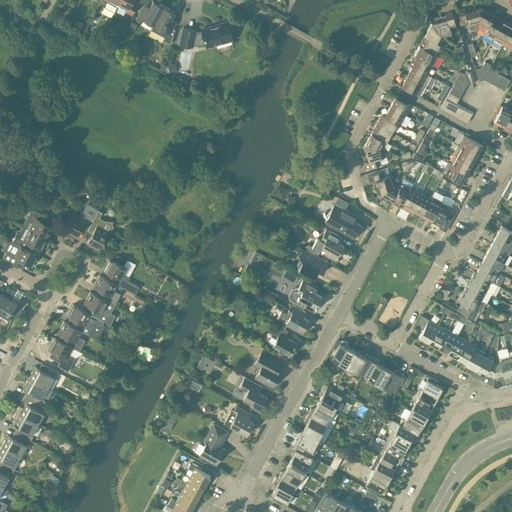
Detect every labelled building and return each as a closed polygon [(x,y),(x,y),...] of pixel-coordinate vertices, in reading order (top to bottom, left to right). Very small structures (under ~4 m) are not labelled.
[(100,0),(99,3),(114,11),(117,6),(120,0),(100,0)] [(120,0),(117,6),(132,14),(138,3),(133,0),(120,0)] [(143,19),(154,24),(164,6),(153,0),(148,10),(143,7),(136,19),(141,22),(143,19)] [(175,24),(169,21),(175,12),(164,6),(154,24),(151,30),(164,37),(163,39),(171,44),(174,29),(172,29),(175,24)] [(470,29),(478,27),(480,7),(466,12),(464,8),(458,10),(462,24),(468,22),(470,29)] [(494,15),(480,7),(478,27),(485,30),(485,31),(494,15)] [(431,18),(432,22),(444,37),(452,35),(450,28),(456,26),(452,12),(445,13),(445,14),(441,16),(441,15),(431,18)] [(503,20),(494,15),(485,31),(485,30),(483,34),(493,39),(503,20)] [(511,26),(511,25),(503,20),(493,39),(502,44),(511,28),(511,29),(511,26)] [(137,24),(131,21),(128,27),(134,30),(137,24)] [(207,47),(233,39),(227,21),(201,29),(202,31),(196,31),(196,30),(183,27),(180,43),(192,46),(193,45),(206,45),(207,47)] [(440,44),(444,37),(432,22),(424,35),(440,44)] [(502,44),(511,49),(511,48),(511,29),(511,28),(502,44)] [(440,44),(424,35),(419,45),(435,53),(440,44)] [(435,53),(419,45),(414,54),(433,64),(438,55),(435,53)] [(427,74),(428,74),(433,64),(414,54),(409,64),(412,66),(412,65),(427,74)] [(484,77),(489,68),(491,65),(485,61),(481,68),(475,69),(479,81),(484,79),(485,79),(484,77)] [(171,73),(178,70),(175,62),(168,65),(171,73)] [(412,66),(407,75),(425,85),(431,75),(428,74),(427,74),(412,65),(412,66)] [(485,79),(490,82),(496,72),(489,68),(484,77),(485,79)] [(460,71),(457,77),(456,79),(467,85),(473,83),(470,71),(463,73),(460,71)] [(490,82),(497,86),(503,76),(496,72),(490,82)] [(420,95),(425,85),(407,75),(401,84),(420,95)] [(503,76),(497,86),(504,90),(510,80),(503,76)] [(463,91),(467,85),(456,79),(454,83),(453,85),(463,91)] [(453,85),(450,91),(460,97),(463,91),(453,85)] [(457,103),(460,97),(450,91),(446,97),(457,103)] [(395,96),(390,106),(405,114),(411,105),(395,96)] [(446,97),(441,108),(451,113),(456,116),(462,106),(457,103),(446,97)] [(493,120),(503,126),(511,110),(502,105),(493,120)] [(400,124),(405,114),(390,106),(385,115),(397,122),(400,124)] [(456,116),(462,119),(468,109),(462,106),(456,116)] [(473,112),(468,109),(462,119),(467,122),(473,112)] [(511,110),(503,126),(511,130),(511,110)] [(427,126),(433,115),(427,112),(421,123),(427,126)] [(382,113),(376,123),(392,131),(397,122),(385,115),(382,113)] [(376,123),(371,132),(387,141),(392,131),(376,123)] [(371,132),(364,146),(383,148),(387,141),(371,132)] [(463,133),(458,143),(477,153),(482,144),(463,133)] [(453,153),(472,163),(477,153),(458,143),(453,153)] [(385,156),(383,148),(364,146),(368,160),(364,162),(366,168),(380,164),(378,158),(385,156)] [(451,164),(466,172),(472,163),(453,153),(456,155),(451,164)] [(442,172),(461,182),(466,172),(451,164),(448,162),(442,172)] [(374,180),(378,194),(393,182),(390,174),(384,176),(382,170),(368,174),(370,181),(374,180)] [(400,186),(391,202),(401,207),(411,188),(414,183),(404,177),(401,182),(400,186)] [(511,181),(510,180),(502,195),(507,198),(511,200),(511,181)] [(400,186),(393,182),(378,194),(391,202),(400,186)] [(421,193),(411,188),(401,207),(411,212),(412,209),(421,193)] [(430,198),(421,193),(412,209),(422,214),(430,198)] [(453,205),(456,198),(446,194),(444,200),(453,205)] [(422,214),(431,219),(441,200),(431,195),(430,198),(422,214)] [(458,209),(451,206),(441,200),(431,219),(447,228),(458,209)] [(325,219),(325,221),(328,223),(339,229),(340,228),(354,236),(354,237),(361,225),(360,224),(360,225),(354,222),(358,216),(344,209),(334,203),(331,209),(330,210),(329,211),(328,212),(328,213),(327,214),(326,215),(326,216),(326,217),(325,218),(325,219)] [(88,204),(85,209),(81,216),(75,212),(65,230),(77,236),(84,222),(90,225),(98,210),(88,204)] [(7,215),(11,209),(4,205),(1,211),(7,215)] [(23,224),(29,228),(47,238),(53,226),(39,219),(42,213),(32,207),(26,218),(23,224)] [(106,221),(99,217),(102,212),(98,210),(90,225),(95,228),(87,242),(99,248),(109,231),(110,230),(111,230),(112,229),(113,227),(113,226),(112,224),(112,223),(111,222),(109,221),(107,220),(106,221)] [(41,249),(47,238),(29,228),(23,224),(14,241),(20,245),(24,247),(31,250),(34,245),(41,249)] [(511,230),(502,225),(496,234),(511,243),(511,230)] [(319,250),(321,247),(327,250),(325,254),(336,259),(343,245),(338,242),(341,237),(326,229),(320,239),(316,237),(311,246),(319,250)] [(509,254),(511,247),(511,243),(496,234),(491,244),(509,254)] [(32,266),(38,254),(31,250),(24,247),(20,245),(14,241),(12,240),(3,257),(19,266),(22,261),(32,266)] [(122,247),(120,243),(112,246),(114,251),(122,247)] [(293,243),(290,249),(296,253),(299,247),(293,243)] [(504,263),(509,254),(491,244),(486,253),(504,263)] [(298,253),(301,258),(300,259),(299,260),(298,261),(298,262),(297,263),(297,264),(297,265),(297,266),(298,267),(298,268),(299,269),(300,270),(301,270),(301,271),(302,271),(303,271),(305,272),(306,271),(307,271),(314,275),(318,269),(323,272),(328,262),(306,250),(298,253)] [(498,273),(504,263),(486,253),(481,263),(498,273)] [(135,264),(117,254),(114,260),(109,257),(103,269),(116,276),(114,282),(113,282),(117,284),(135,294),(139,287),(128,280),(130,277),(128,276),(135,264)] [(505,276),(498,273),(481,263),(476,272),(491,281),(497,284),(499,286),(505,276)] [(284,276),(296,280),(299,273),(287,269),(284,276)] [(474,271),(468,281),(486,290),(491,293),(492,294),(497,284),(491,281),(476,272),(474,271)] [(114,290),(117,284),(113,282),(114,282),(100,274),(93,286),(107,293),(104,299),(108,301),(115,304),(120,294),(114,290)] [(304,308),(305,306),(314,311),(316,307),(317,306),(317,305),(322,296),(314,292),(317,287),(303,279),(298,289),(296,288),(292,289),(289,295),(289,299),(304,308)] [(463,290),(485,302),(486,303),(491,293),(486,290),(468,281),(463,290)] [(0,292),(0,309),(12,288),(8,286),(3,294),(0,292)] [(12,288),(0,309),(0,315),(1,314),(8,318),(17,302),(12,299),(16,290),(12,288)] [(463,290),(458,300),(464,303),(459,311),(463,313),(465,314),(473,318),(477,310),(480,312),(485,302),(463,290)] [(90,291),(84,302),(98,310),(95,315),(104,320),(105,321),(110,324),(115,315),(110,312),(111,311),(105,307),(108,301),(104,299),(90,291)] [(384,304),(387,298),(382,295),(379,301),(384,304)] [(237,302),(234,308),(241,312),(244,306),(237,302)] [(81,323),(78,328),(82,330),(88,334),(92,327),(101,324),(104,320),(95,316),(91,313),(73,303),(67,315),(81,323)] [(305,311),(292,303),(287,313),(282,310),(277,318),(302,332),(309,320),(302,316),(305,311)] [(419,337),(428,342),(438,324),(421,315),(416,325),(423,328),(419,337)] [(78,336),(82,330),(78,328),(64,320),(58,332),(72,339),(69,345),(73,347),(79,350),(85,340),(78,336)] [(448,329),(438,347),(447,352),(457,334),(463,323),(458,320),(452,332),(448,329)] [(498,325),(499,332),(508,330),(506,323),(498,325)] [(428,342),(438,347),(447,329),(438,324),(428,342)] [(279,333),(272,345),(290,355),(291,353),(292,352),(295,348),(294,347),(296,343),(285,336),(287,331),(277,325),(274,331),(279,333)] [(231,339),(235,342),(240,336),(236,333),(231,339)] [(447,352),(457,357),(466,340),(457,334),(447,352)] [(69,353),(73,347),(69,345),(55,337),(49,349),(63,356),(57,365),(68,371),(76,357),(69,353)] [(332,357),(347,366),(356,351),(346,345),(348,342),(342,339),(332,357)] [(457,357),(466,362),(466,363),(475,347),(476,345),(466,340),(457,357)] [(484,352),(475,347),(466,363),(466,362),(465,365),(474,370),(484,352)] [(262,351),(254,364),(260,367),(255,377),(273,386),(281,371),(278,369),(282,362),(262,351)] [(365,356),(356,351),(347,366),(362,374),(373,356),(366,352),(365,356)] [(486,373),(494,377),(496,361),(493,360),(494,357),(484,352),(474,370),(484,375),(486,373)] [(210,364),(212,359),(204,355),(201,359),(210,364)] [(499,360),(496,361),(494,377),(503,375),(504,377),(511,374),(511,364),(509,355),(498,358),(499,360)] [(362,374),(378,383),(386,367),(377,362),(379,359),(373,356),(362,374)] [(35,366),(29,376),(48,387),(53,376),(56,375),(58,372),(44,364),(42,369),(35,366)] [(120,372),(126,375),(129,370),(123,366),(120,372)] [(395,372),(386,367),(378,383),(393,391),(403,373),(397,369),(395,372)] [(419,387),(416,393),(434,403),(443,387),(436,383),(438,380),(426,374),(419,387)] [(35,400),(44,405),(45,402),(45,399),(42,397),(48,387),(29,376),(23,387),(30,391),(27,396),(35,400)] [(245,376),(239,386),(247,391),(243,397),(252,402),(251,405),(259,410),(267,396),(259,391),(262,385),(245,376)] [(94,385),(101,389),(104,383),(97,379),(94,385)] [(345,386),(338,382),(336,387),(343,391),(345,386)] [(324,391),(319,400),(334,409),(343,393),(324,383),(321,390),(324,391)] [(415,400),(410,410),(426,418),(434,403),(416,393),(412,399),(415,400)] [(83,402),(87,408),(92,404),(88,398),(83,402)] [(49,408),(44,405),(35,400),(32,406),(25,402),(23,406),(20,405),(16,411),(38,423),(44,412),(47,411),(49,408)] [(311,408),(307,414),(331,427),(335,420),(330,417),(334,409),(319,400),(314,410),(311,408)] [(237,405),(234,411),(231,409),(223,424),(230,427),(231,425),(247,434),(253,421),(249,419),(251,414),(237,405)] [(417,433),(426,418),(410,410),(405,419),(402,417),(399,423),(417,433)] [(20,427),(17,432),(31,440),(33,437),(32,433),(38,423),(16,411),(13,417),(16,419),(13,423),(20,427)] [(75,418),(81,424),(87,418),(81,412),(75,418)] [(323,442),(331,427),(307,414),(304,420),(307,422),(302,431),(318,439),(321,441),(323,442)] [(173,428),(179,420),(171,415),(166,423),(173,428)] [(392,429),(387,437),(406,447),(411,438),(414,439),(417,433),(399,423),(392,419),(388,426),(392,429)] [(207,439),(200,453),(217,462),(222,453),(222,452),(220,451),(222,447),(220,445),(228,430),(214,423),(205,438),(207,439)] [(302,431),(294,446),(313,456),(321,441),(318,439),(302,431)] [(31,440),(17,432),(14,438),(8,434),(2,445),(20,455),(26,444),(29,443),(31,440)] [(401,456),(406,447),(387,437),(383,445),(379,442),(375,450),(379,452),(382,454),(401,464),(404,458),(401,456)] [(0,457),(2,459),(0,463),(0,464),(14,472),(16,469),(15,465),(20,455),(2,445),(0,447),(0,457)] [(304,472),(313,456),(294,446),(291,452),(294,454),(289,463),(304,472)] [(397,470),(401,464),(382,454),(379,452),(370,467),(374,469),(389,477),(394,468),(397,470)] [(190,476),(205,484),(210,474),(190,463),(188,467),(193,470),(190,476)] [(281,471),(277,477),(296,487),(304,472),(289,463),(284,472),(281,471)] [(0,485),(3,487),(8,476),(12,475),(14,472),(0,464),(0,485)] [(389,477),(374,469),(365,484),(384,495),(387,488),(384,487),(389,477)] [(60,478),(54,474),(51,478),(53,482),(56,484),(60,478)] [(200,493),(205,484),(190,476),(187,481),(181,479),(179,482),(200,493)] [(287,502),(296,487),(277,477),(275,476),(272,482),(274,484),(272,488),(275,489),(272,494),(287,502)] [(165,479),(162,485),(167,488),(170,482),(165,479)] [(195,503),(200,493),(179,482),(177,486),(183,489),(179,495),(195,503)] [(313,496),(319,499),(323,492),(317,489),(313,496)] [(334,511),(341,500),(326,491),(314,511),(334,511)] [(171,498),(169,501),(188,511),(189,511),(195,503),(179,495),(176,500),(171,498)] [(354,511),(356,508),(341,500),(334,511),(354,511)] [(188,511),(169,501),(167,505),(172,508),(169,511),(188,511)]
